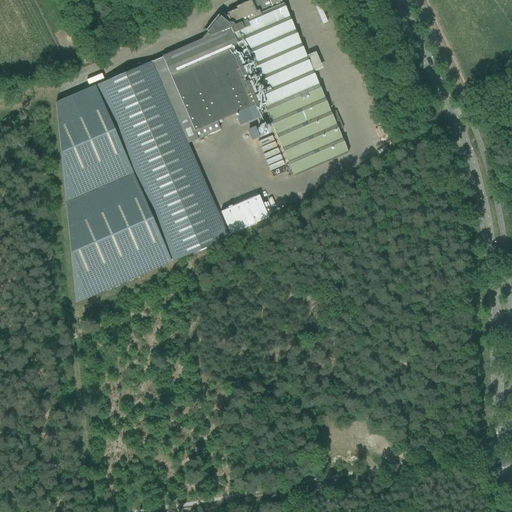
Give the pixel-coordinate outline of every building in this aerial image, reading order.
[(162,57),(151,62),(152,64),(163,60),(191,124),(180,129),(187,144),(188,143),(198,139),(199,142),(203,140),(202,137),(219,129),(216,122),(217,121),(234,114),(237,121),(264,109),(266,113),(294,177),(348,153),(283,4),(281,1),(282,0),(281,0),(257,0),(251,2),(236,9),(226,13),(227,15),(224,16),(224,15),(223,15),(223,14),(222,14),(221,14),(220,14),(219,14),(218,14),(218,15),(217,15),(205,31),(206,30),(207,32),(209,36),(161,57),(162,57)] [(96,85),(173,262),(227,238),(187,144),(180,129),(191,124),(163,60),(152,64),(151,62),(151,61),(96,85)] [(171,262),(94,86),(55,103),(75,304),(171,262)] [(268,131),(268,130),(268,129),(268,128),(267,127),(267,126),(266,125),(265,125),(264,125),(263,124),(262,124),(261,125),(260,125),(259,126),(258,126),(258,127),(257,128),(257,129),(257,130),(257,131),(257,132),(258,132),(258,133),(259,134),(259,135),(260,135),(261,135),(262,136),(263,136),(264,136),(265,135),(266,134),(267,134),(267,133),(268,133),(268,132),(268,131)] [(257,142),(263,158),(268,156),(266,151),(270,150),(271,154),(277,152),(272,137),(257,142)] [(249,226),(267,218),(258,195),(239,203),(239,204),(248,226),(249,226)] [(220,212),(229,234),(249,226),(248,226),(239,204),(220,212)]
